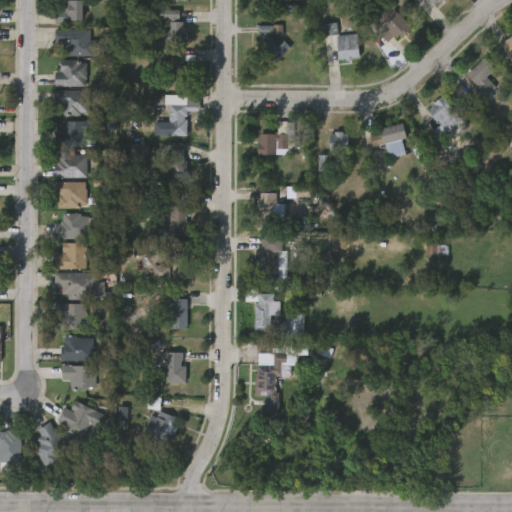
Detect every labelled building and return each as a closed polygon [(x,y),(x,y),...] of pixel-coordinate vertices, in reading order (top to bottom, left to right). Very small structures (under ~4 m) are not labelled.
[(77,25),(57,25),(57,9),(64,9),(64,0),(87,0),(87,20),(77,20),(77,25)] [(177,20),(177,22),(188,23),(187,44),(162,43),(163,32),(169,32),(169,22),(171,22),(171,20),(160,19),(160,10),(180,10),(180,20),(177,20)] [(410,29),(395,41),(391,37),(385,42),(375,31),(396,13),(410,29)] [(322,25),(323,37),(338,36),(337,23),(322,25)] [(284,25),(284,35),(291,42),(289,44),(292,47),(275,64),(258,47),(268,37),(265,34),(259,34),(259,25),(284,25)] [(89,30),(89,41),(96,41),(96,53),(93,52),(93,57),(66,57),(66,44),(54,44),(54,30),(89,30)] [(511,64),(507,57),(499,62),(491,50),(499,45),(498,44),(511,35),(509,33),(511,30),(511,64)] [(353,59),(354,61),(339,61),(337,37),(357,34),(360,59),(353,59)] [(184,55),(195,56),(195,62),(185,62),(185,67),(188,67),(187,91),(171,91),(172,71),(163,71),(163,61),(168,61),(169,54),(184,55)] [(493,87),(474,104),(463,93),(473,83),(464,74),(481,57),(492,69),(484,77),(493,87)] [(88,64),(87,88),(56,87),(57,72),(61,72),(61,70),(59,70),(60,60),(82,60),(82,64),(88,64)] [(89,106),(89,114),(81,114),(81,117),(63,117),(63,106),(54,106),(54,91),(89,91),(89,106)] [(445,134),(436,141),(428,131),(436,125),(424,110),(428,107),(427,105),(440,95),(458,118),(442,131),(445,134)] [(187,117),(187,120),(190,119),(190,136),(172,137),(170,105),(202,103),(202,111),(189,112),(190,117),(187,117)] [(88,121),(88,130),(90,130),(90,146),(58,147),(59,131),(66,132),(66,122),(88,121)] [(296,122),(296,141),(302,141),(302,146),(298,146),(298,149),(292,149),(292,155),(264,155),(264,156),(260,156),(259,139),(262,139),(262,134),(276,134),(276,132),(280,132),(280,122),(296,122)] [(378,148),(370,150),(366,135),(377,133),(377,129),(401,123),(404,138),(377,145),(378,148)] [(344,131),(344,133),(349,133),(349,152),(330,152),(330,133),(335,133),(335,131),(344,131)] [(149,166),(129,165),(129,144),(149,144),(149,166)] [(184,151),(184,161),(187,161),(187,186),(171,186),(171,164),(166,164),(167,151),(184,151)] [(72,152),(72,154),(89,154),(89,177),(57,177),(57,163),(59,163),(59,160),(61,160),(61,152),(72,152)] [(318,172),(331,171),(330,156),(318,156),(318,172)] [(85,181),(85,189),(87,189),(87,205),(80,205),(80,208),(77,209),(58,208),(59,195),(55,195),(55,181),(85,181)] [(299,186),(299,188),(313,187),(313,197),(279,196),(279,204),(287,204),(288,219),(276,219),(276,228),(259,228),(259,199),(262,199),(262,193),(277,193),(277,186),(299,186)] [(187,233),(169,233),(170,194),(201,195),(201,209),(188,208),(187,233)] [(89,215),(88,238),(54,237),(55,223),(60,223),(60,220),(63,220),(63,212),(81,213),(81,215),(89,215)] [(289,237),(290,281),(267,282),(266,262),(258,262),(258,252),(249,252),(249,238),(289,237)] [(190,254),(190,280),(159,280),(160,265),(177,266),(178,262),(171,262),(171,242),(199,242),(199,254),(190,254)] [(89,270),(58,269),(58,254),(65,254),(66,243),(89,244),(89,270)] [(100,273),(100,282),(107,282),(107,300),(70,299),(70,293),(65,293),(65,286),(57,286),(57,272),(100,273)] [(261,289),(261,294),(277,294),(277,301),(281,303),(281,312),(279,314),(274,314),(273,331),(257,331),(257,305),(261,305),(261,301),(247,301),(247,289),(261,289)] [(187,305),(187,328),(168,329),(168,321),(164,321),(164,298),(187,298),(187,305)] [(86,303),(86,326),(80,326),(80,330),(58,330),(59,317),(55,317),(55,303),(86,303)] [(76,335),(76,337),(94,338),(93,361),(61,360),(61,346),(63,346),(65,335),(76,335)] [(294,367),(294,379),(285,379),(285,377),(281,377),(282,393),(283,393),(285,416),(271,416),(270,396),(259,397),(257,375),(259,375),(259,367),(275,366),(274,349),(289,348),(289,343),(312,341),(313,356),(302,356),(302,367),(294,367)] [(182,358),(182,368),(186,368),(186,382),(167,382),(167,359),(158,359),(158,353),(182,352),(182,358)] [(73,364),(96,366),(96,390),(70,390),(70,380),(62,380),(62,364),(73,364)] [(75,400),(106,415),(100,428),(90,424),(86,434),(57,421),(64,407),(71,410),(75,400)] [(177,426),(173,436),(170,435),(167,444),(149,438),(159,410),(177,417),(174,424),(177,425),(177,426)] [(69,454),(46,467),(33,446),(39,443),(36,438),(41,435),(37,429),(50,422),(69,454)] [(21,430),(21,463),(0,462),(0,432),(7,432),(7,430),(21,430)]
